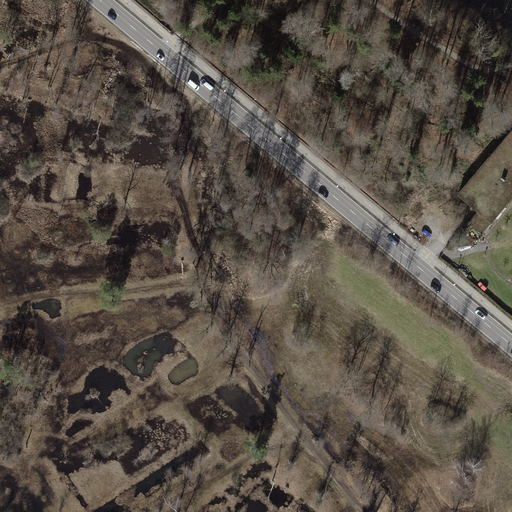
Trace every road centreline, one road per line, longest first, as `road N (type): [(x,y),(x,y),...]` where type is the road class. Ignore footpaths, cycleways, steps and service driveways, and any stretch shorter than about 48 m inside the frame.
road 1 (primary): [(384,238),(99,0)]
road 2 (track): [(186,209),(237,351),(362,511)]
road 3 (primary): [(384,238),(511,345)]
road 4 (track): [(511,64),(473,66),(364,0)]
